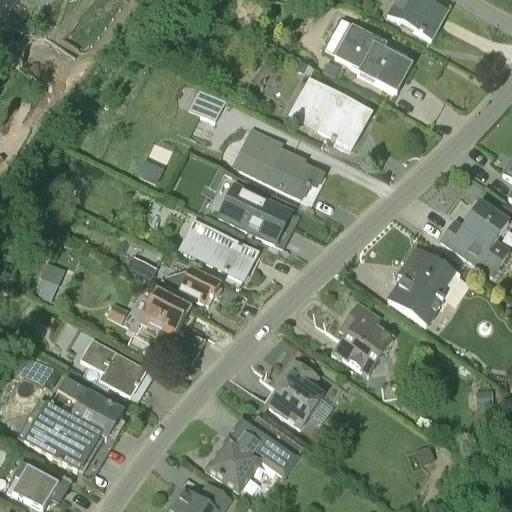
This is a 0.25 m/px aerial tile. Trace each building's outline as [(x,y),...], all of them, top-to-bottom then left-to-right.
[(0,0),(0,27),(24,0),(0,0)] [(430,45),(447,16),(414,0),(398,0),(388,22),(430,45)] [(407,60),(389,50),(349,31),(333,64),(358,76),(356,79),(396,99),(396,98),(390,95),(398,80),(396,79),(404,66),(408,68),(408,67),(404,65),(407,60)] [(288,119),(335,145),(333,148),(342,153),(344,150),(347,151),(358,132),(351,128),(359,113),(308,84),(288,119)] [(188,113),(214,126),(225,106),(199,92),(188,113)] [(232,170),(299,204),(306,190),(315,195),(323,179),(302,169),(304,165),(280,153),(282,149),(251,133),(232,170)] [(511,164),(502,179),(511,186),(511,204),(511,206),(511,164)] [(274,249),(290,217),(229,188),(227,192),(225,191),(214,210),(218,212),(214,220),(274,249)] [(449,232),(440,245),(490,282),(506,260),(491,249),(507,229),(478,207),(457,238),(449,232)] [(242,286),(256,260),(188,229),(176,255),(242,286)] [(149,286),(156,274),(115,250),(108,263),(149,286)] [(404,280),(387,304),(425,331),(442,308),(438,304),(456,280),(416,252),(405,268),(413,274),(407,283),(404,280)] [(30,294),(50,305),(64,275),(44,265),(30,294)] [(239,318),(247,303),(219,289),(186,274),(180,290),(169,285),(165,293),(208,311),(211,304),(239,318)] [(191,368),(192,368),(205,344),(180,330),(187,318),(155,303),(142,328),(172,345),(166,354),(191,368)] [(106,320),(128,331),(134,319),(113,308),(106,320)] [(394,346),(378,335),(384,327),(356,309),(345,325),(353,330),(347,338),(340,333),(339,334),(346,340),(342,345),(341,343),(333,355),(343,362),(344,360),(371,379),(394,346)] [(130,403),(146,376),(92,348),(81,369),(102,379),(99,386),(130,403)] [(283,382),(287,385),(268,412),(298,434),(323,401),(328,405),(339,389),(319,376),(316,380),(294,366),(283,382)] [(23,446),(76,478),(98,441),(112,449),(124,429),(117,425),(122,417),(63,386),(48,409),(45,408),(23,446)] [(238,448),(228,441),(213,464),(212,463),(204,475),(209,479),(235,495),(258,464),(284,483),(300,462),(305,453),(257,420),(238,448)] [(58,509),(70,488),(46,474),(42,481),(21,469),(6,496),(34,511),(44,511),(49,504),(58,509)] [(223,511),(229,503),(207,488),(197,503),(183,493),(174,507),(179,511),(178,511),(223,511)]
